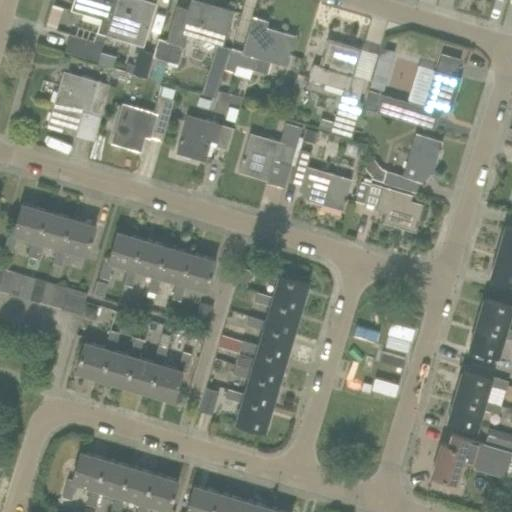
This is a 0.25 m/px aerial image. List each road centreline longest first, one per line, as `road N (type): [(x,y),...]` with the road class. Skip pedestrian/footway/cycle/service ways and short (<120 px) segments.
road 1 (residential): [(358,259),(0,152)]
road 2 (residential): [(295,477),(61,410),(39,425),(11,511)]
road 3 (residential): [(442,282),(509,52)]
road 4 (residential): [(380,501),(442,282)]
road 5 (residential): [(295,477),(358,259)]
road 6 (residential): [(509,52),(334,0)]
